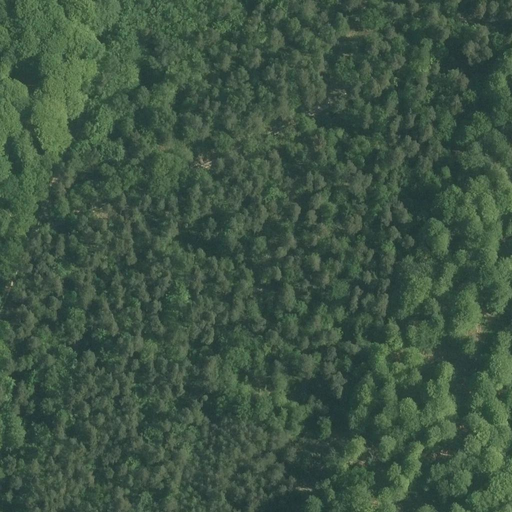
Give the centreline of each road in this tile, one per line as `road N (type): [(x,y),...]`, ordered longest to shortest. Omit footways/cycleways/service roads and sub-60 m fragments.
road 1 (track): [(32,229),(320,116),(495,0)]
road 2 (track): [(0,316),(75,128),(115,0)]
